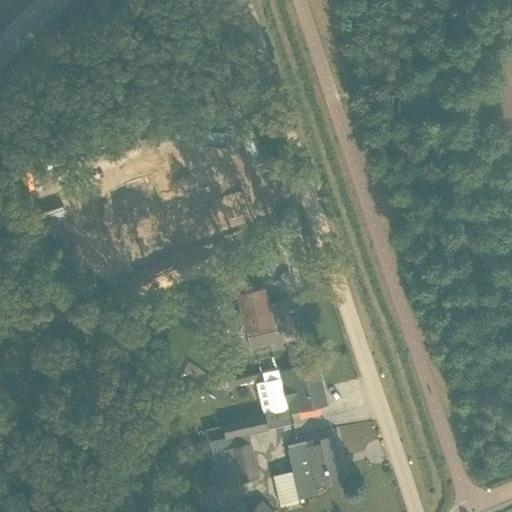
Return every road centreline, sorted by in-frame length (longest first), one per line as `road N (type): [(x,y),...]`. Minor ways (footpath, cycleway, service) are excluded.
road 1 (residential): [(412,511),(245,0)]
road 2 (track): [(120,0),(0,89)]
